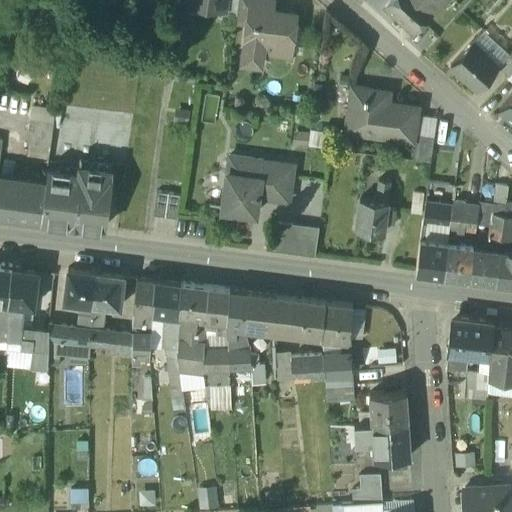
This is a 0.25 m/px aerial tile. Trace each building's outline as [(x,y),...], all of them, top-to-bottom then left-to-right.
[(186,0),(186,4),(221,9),(223,9),(224,0),(186,0)] [(237,0),(224,0),(223,9),(221,9),(220,19),(235,21),(237,0)] [(263,0),(249,0),(247,14),(261,15),(262,7),(263,0)] [(389,0),(385,6),(411,30),(433,6),(425,0),(389,0)] [(261,15),(247,14),(241,59),(261,61),(264,41),(291,45),(296,11),(262,7),(261,15)] [(482,29),(450,65),(477,89),(498,66),(509,54),(482,29)] [(511,50),(509,54),(498,66),(509,76),(511,72),(511,50)] [(380,85),(352,81),(344,127),(413,138),(419,103),(378,96),(380,85)] [(511,94),(499,109),(511,121),(511,94)] [(435,133),(420,131),(416,156),(432,158),(435,133)] [(264,159),(230,154),(228,171),(262,175),(263,161),(264,159)] [(294,165),(263,161),(262,175),(259,196),(290,200),(294,165)] [(48,168),(46,167),(45,181),(39,219),(104,227),(112,168),(79,164),(78,171),(48,168)] [(262,175),(228,171),(223,208),(240,211),(257,213),(259,196),(262,175)] [(0,175),(0,214),(39,219),(45,181),(0,175)] [(391,180),(379,178),(376,198),(388,199),(391,180)] [(155,213),(179,215),(180,191),(157,189),(155,213)] [(376,198),(360,196),(356,227),(384,231),(388,199),(376,198)] [(240,211),(223,208),(222,216),(226,222),(234,223),(240,219),(240,211)] [(320,227),(280,222),(277,246),(317,251),(320,227)] [(449,241),(422,237),(418,269),(444,273),(449,241)] [(474,244),(449,241),(444,273),(469,277),(474,244)] [(499,248),(474,244),(469,277),(494,280),(499,248)] [(511,249),(499,248),(494,280),(511,282),(511,249)] [(1,266),(0,265),(0,301),(8,303),(12,265),(1,263),(1,266)] [(22,266),(12,265),(8,303),(24,305),(33,306),(38,271),(21,269),(22,266)] [(96,271),(68,267),(65,299),(92,302),(96,271)] [(123,274),(96,271),(92,302),(119,306),(123,274)] [(154,278),(137,276),(134,307),(152,309),(154,278)] [(181,281),(154,278),(152,309),(165,311),(179,313),(181,281)] [(206,284),(181,281),(179,313),(178,328),(195,331),(197,315),(205,316),(206,284)] [(229,287),(206,284),(205,316),(218,318),(216,332),(226,333),(225,320),(229,287)] [(246,289),(229,287),(225,320),(236,322),(242,322),(246,289)] [(277,293),(246,289),(242,322),(272,326),(277,293)] [(327,299),(277,293),(272,326),(323,331),(327,299)] [(352,302),(327,299),(323,331),(348,334),(352,302)] [(24,305),(8,303),(7,342),(32,345),(35,326),(22,324),(24,305)] [(179,313),(165,311),(163,331),(178,333),(178,328),(179,313)] [(205,316),(197,315),(195,331),(194,335),(204,336),(205,316)] [(492,320),(456,315),(450,322),(444,365),(453,366),(454,362),(463,363),(465,360),(466,351),(488,353),(492,324),(492,320)] [(236,322),(225,320),(226,333),(227,337),(237,336),(236,322)] [(91,327),(50,322),(50,337),(91,342),(91,327)] [(511,326),(492,324),(488,353),(511,356),(511,326)] [(48,327),(35,326),(30,365),(47,367),(47,364),(48,327)] [(132,332),(91,327),(91,342),(132,347),(132,332)] [(195,331),(178,328),(178,333),(177,347),(204,351),(204,336),(194,335),(195,331)] [(163,331),(151,330),(150,344),(177,347),(178,333),(163,331)] [(177,347),(179,365),(203,368),(204,368),(204,351),(177,347)] [(248,347),(227,348),(227,351),(229,367),(250,366),(248,347)] [(227,351),(204,351),(204,368),(229,367),(227,351)] [(350,352),(324,354),(325,374),(351,372),(350,352)] [(511,356),(488,353),(488,369),(488,372),(504,374),(511,374),(511,356)] [(324,354),(291,356),(292,376),(325,374),(324,354)] [(254,381),(267,381),(266,362),(253,363),(254,381)] [(488,369),(466,368),(465,382),(487,383),(487,378),(488,372),(488,369)] [(487,383),(465,382),(464,395),(486,395),(487,383)] [(405,389),(368,391),(370,422),(407,419),(405,389)] [(407,419),(370,422),(373,457),(409,455),(407,419)] [(380,471),(360,472),(361,486),(353,487),(354,501),(379,499),(382,499),(380,471)] [(219,504),(217,482),(199,484),(201,506),(219,504)] [(510,511),(509,484),(466,487),(467,511),(510,511)] [(382,499),(379,499),(379,501),(380,508),(393,507),(393,508),(412,507),(412,497),(382,499)] [(379,501),(342,503),(342,511),(375,511),(375,508),(380,508),(379,501)]
